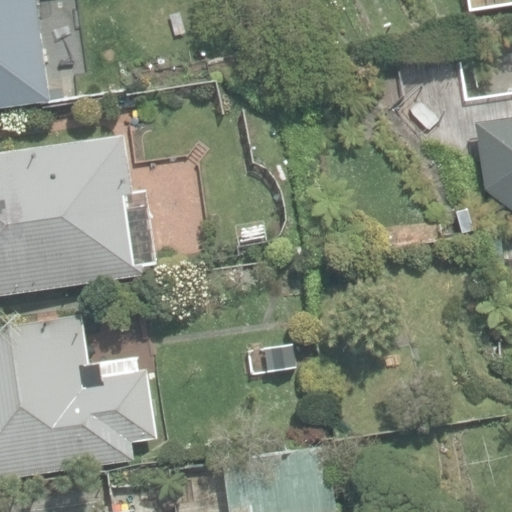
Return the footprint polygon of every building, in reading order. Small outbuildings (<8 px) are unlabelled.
[(0,0),(0,111),(77,101),(73,74),(47,77),(36,0),(0,0)] [(511,117),(480,123),(490,191),(511,207),(511,117)] [(0,294),(144,276),(142,263),(155,261),(146,191),(133,192),(126,133),(0,148),(0,294)] [(280,298),(308,295),(305,268),(277,270),(280,298)] [(0,478),(136,459),(133,440),(158,437),(148,366),(101,372),(100,361),(91,363),(84,312),(0,324),(0,478)] [(268,371),(299,367),(296,343),(265,348),(268,371)] [(241,393),(245,426),(298,418),(293,385),(241,393)] [(229,511),(343,511),(337,446),(224,457),(229,511)]
